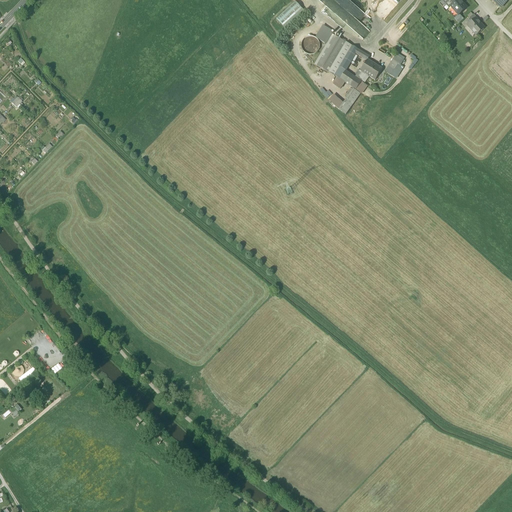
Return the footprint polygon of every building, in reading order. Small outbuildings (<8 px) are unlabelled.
[(449,9),(451,7),(450,7),(455,2),(453,0),(444,0),(443,2),(449,9)] [(456,11),(459,15),(467,8),(463,4),(463,5),(459,0),(458,0),(455,2),(450,7),(451,7),(455,12),(456,11)] [(276,19),(284,27),(302,10),(295,1),(276,19)] [(306,13),(302,10),(284,27),(287,30),(306,13)] [(473,31),(476,34),(484,28),(480,23),(479,24),(475,20),(475,19),(472,22),(471,23),(467,26),(472,32),(473,31)] [(332,32),(323,26),(316,39),(325,44),(332,32)] [(314,65),(328,73),(345,42),(344,42),(332,35),(314,65)] [(301,46),(302,50),(304,53),(307,55),(311,56),(314,55),(317,53),(319,50),(320,46),(319,43),(317,40),(314,38),(311,37),(307,38),(304,40),(302,43),(301,46)] [(345,42),(328,73),(334,77),(335,76),(340,68),(352,47),(345,42)] [(356,55),(362,58),(364,54),(352,47),(340,68),(345,71),(356,55)] [(385,72),(390,76),(398,64),(401,66),(404,61),(403,61),(395,56),(385,72)] [(369,77),(375,81),(382,69),(368,60),(367,61),(360,71),(366,75),(369,77)] [(404,68),(401,66),(398,64),(390,76),(396,79),(404,68)] [(338,78),(340,80),(345,71),(340,68),(335,76),(338,78)] [(355,78),(345,71),(340,80),(345,83),(356,91),(362,82),(361,82),(355,78)] [(366,75),(360,71),(355,78),(361,82),(366,75)] [(366,75),(361,82),(362,82),(356,91),(361,94),(367,86),(364,84),(369,77),(366,75)] [(340,80),(338,78),(333,85),(340,90),(345,83),(340,80)] [(338,110),(346,115),(360,95),(353,89),(343,103),(333,96),(329,101),(338,110)] [(17,107),(23,102),(16,95),(11,101),(17,107)] [(50,144),(43,151),(46,154),(53,147),(50,144)] [(33,368),(19,378),(22,383),(36,372),(33,368)]
